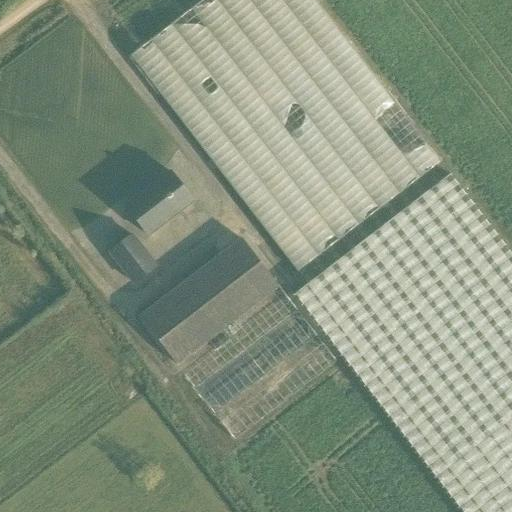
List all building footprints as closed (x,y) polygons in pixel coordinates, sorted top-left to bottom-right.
[(321,0),(202,0),(133,50),(293,271),(441,165),(321,0)] [(192,201),(170,172),(125,207),(147,236),(192,201)] [(294,295),(461,511),(511,511),(511,256),(450,175),(294,295)] [(138,243),(131,235),(109,252),(134,284),(165,260),(147,236),(138,243)] [(139,316),(176,365),(278,287),(241,238),(139,316)] [(232,399),(318,336),(298,309),(218,368),(213,361),(199,371),(191,360),(183,366),(196,384),(212,372),(232,399)] [(423,492),(399,506),(402,511),(420,511),(431,506),(423,492)]
